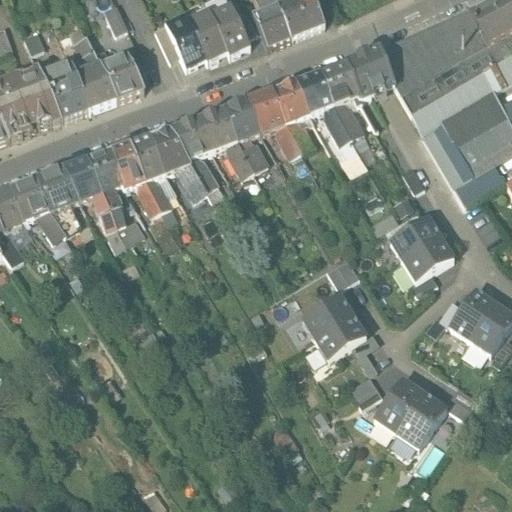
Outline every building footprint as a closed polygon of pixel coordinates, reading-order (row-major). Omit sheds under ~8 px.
[(311,0),(292,8),(288,0),(281,0),(273,4),(278,14),(291,47),(324,34),(311,0)] [(511,0),(506,0),(500,4),(511,25),(511,36),(485,52),(498,75),(511,67),(511,0)] [(511,25),(500,4),(468,21),(485,52),(511,36),(511,25)] [(116,13),(103,20),(114,44),(127,38),(116,13)] [(278,14),(253,23),(267,56),(291,47),(278,14)] [(213,29),(207,17),(187,27),(190,34),(205,67),(207,70),(228,60),(213,29)] [(229,63),(249,54),(233,20),(213,29),(228,60),(229,63)] [(437,36),(380,59),(393,94),(394,97),(464,218),(503,196),(494,178),(511,167),(511,157),(509,153),(511,151),(511,138),(493,104),(511,93),(511,67),(498,75),(485,52),(468,21),(437,36)] [(2,34),(0,34),(0,60),(11,56),(2,34)] [(184,77),(205,67),(190,34),(169,43),(184,77)] [(93,43),(85,46),(92,61),(105,56),(97,41),(93,43)] [(78,48),(73,50),(80,65),(92,61),(85,46),(78,48)] [(127,65),(107,73),(108,63),(105,56),(92,61),(116,110),(144,100),(127,65)] [(366,64),(344,73),(344,74),(357,107),(359,110),(359,111),(385,101),(393,98),(393,97),(394,97),(393,94),(380,59),(366,64)] [(116,110),(92,61),(80,65),(83,72),(90,78),(74,83),(74,84),(87,120),(116,110)] [(69,73),(40,84),(62,130),(87,120),(74,84),(74,83),(69,73)] [(357,107),(344,74),(344,73),(320,83),(332,117),(343,135),(354,129),(348,119),(342,113),(357,107)] [(40,84),(38,78),(0,91),(0,131),(9,149),(62,130),(40,84)] [(332,117),(320,83),(296,92),(309,125),(323,120),(323,128),(331,143),(343,136),(343,135),(332,117)] [(309,125),(296,92),(272,100),(285,134),(294,150),(306,144),(301,134),(295,130),(309,125)] [(272,100),(247,109),(261,143),(277,137),(276,145),(282,156),(294,150),(285,134),(272,100)] [(261,143),(247,109),(223,118),(235,153),(245,168),(257,161),(252,152),(250,150),(252,146),(261,143)] [(235,153),(223,118),(198,128),(210,162),(226,156),(226,164),(233,175),(245,168),(235,153)] [(210,162),(198,128),(169,138),(197,188),(209,182),(203,171),(195,167),(210,162)] [(354,129),(343,135),(343,136),(351,151),(357,148),(362,145),(354,129)] [(0,152),(9,149),(0,131),(0,152)] [(343,136),(331,143),(339,158),(344,155),(351,151),(343,136)] [(197,188),(169,138),(157,143),(150,146),(164,183),(178,178),(178,183),(186,197),(198,190),(197,188)] [(306,144),(294,150),(301,163),(314,156),(312,151),(310,152),(306,144)] [(164,183),(150,146),(130,153),(144,191),(153,207),(154,208),(164,203),(158,193),(152,188),(164,183)] [(294,150),(282,156),(289,170),(294,167),(301,163),(294,150)] [(130,153),(110,161),(122,195),(123,199),(136,194),(136,199),(143,213),(144,212),(153,207),(144,191),(130,153)] [(110,161),(86,170),(101,202),(101,203),(109,222),(119,218),(114,206),(108,200),(122,195),(110,161)] [(257,161),(245,168),(253,182),(257,180),(265,175),(257,161)] [(245,168),(233,175),(240,189),(246,186),(253,182),(245,168)] [(101,202),(86,170),(62,179),(79,211),(93,206),(93,213),(98,226),(99,226),(109,222),(101,203),(101,202)] [(265,175),(257,180),(259,184),(267,179),(265,175)] [(412,176),(402,182),(414,203),(424,197),(412,176)] [(62,179),(36,188),(50,222),(57,234),(58,236),(69,229),(66,223),(61,218),(79,211),(62,179)] [(209,182),(197,188),(198,190),(205,201),(216,195),(209,182)] [(36,188),(11,198),(23,229),(24,232),(39,226),(39,231),(46,241),(57,234),(50,222),(36,188)] [(198,190),(186,197),(193,209),(205,201),(198,190)] [(11,198),(0,202),(0,237),(23,229),(11,198)] [(164,203),(154,208),(162,222),(172,216),(164,203)] [(154,208),(153,207),(144,212),(153,227),(162,222),(154,208)] [(172,216),(162,222),(164,226),(170,223),(169,222),(173,219),(172,216)] [(119,218),(109,222),(114,236),(125,232),(119,218)] [(109,222),(99,226),(105,240),(114,236),(109,222)] [(162,222),(153,227),(154,230),(159,228),(159,229),(164,226),(162,222)] [(427,228),(389,251),(402,272),(440,250),(427,228)] [(69,229),(58,236),(65,246),(71,242),(76,239),(69,229)] [(57,234),(46,241),(53,253),(57,251),(65,246),(58,236),(57,234)] [(8,248),(0,254),(0,261),(1,263),(10,276),(19,271),(23,269),(8,248)] [(440,250),(402,272),(415,294),(431,285),(453,271),(440,250)] [(346,265),(326,278),(338,298),(358,286),(346,265)] [(415,294),(410,297),(417,307),(437,295),(431,285),(415,294)] [(474,302),(448,338),(469,353),(495,317),(474,302)] [(339,304),(302,327),(315,348),(352,326),(339,304)] [(511,329),(495,317),(469,353),(490,368),(511,337),(511,329)] [(352,326),(315,348),(328,370),(351,356),(365,347),(352,326)] [(365,347),(351,356),(357,366),(365,361),(365,362),(378,354),(372,343),(365,347)] [(511,361),(511,356),(506,352),(498,363),(506,369),(511,361)] [(365,361),(357,366),(369,385),(376,380),(365,362),(365,361)] [(369,385),(349,397),(361,418),(381,405),(369,385)] [(401,389),(373,428),(396,444),(424,405),(401,389)] [(477,411),(457,398),(444,417),(463,431),(477,411)] [(424,405),(396,444),(418,460),(446,421),(424,405)]
